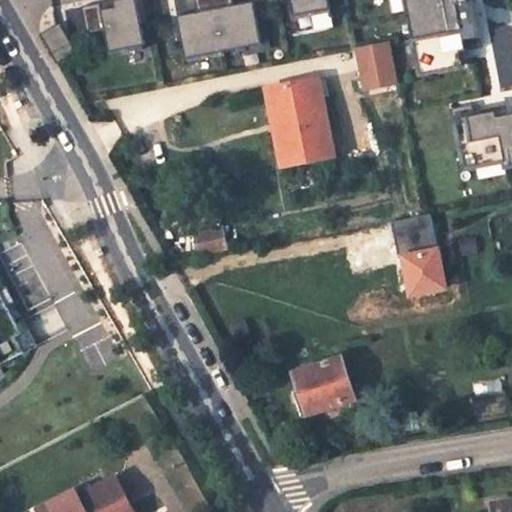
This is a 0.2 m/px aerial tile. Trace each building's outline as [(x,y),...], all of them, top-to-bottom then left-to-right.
[(144,47),(134,0),(121,0),(112,2),(113,9),(100,11),(99,5),(80,9),(85,36),(103,33),(108,54),(139,48),(144,47)] [(176,18),(184,60),(187,60),(219,53),(222,53),(211,0),(192,0),(195,14),(176,18)] [(211,0),(222,53),(243,49),(261,45),(252,2),(232,6),(230,0),(211,0)] [(289,0),(292,16),(295,16),(329,10),(327,0),(289,0)] [(404,0),(419,74),(461,66),(458,52),(481,47),(475,18),(459,21),(456,4),(472,1),(474,1),(474,0),(404,0)] [(257,1),(252,2),(261,45),(243,49),(244,54),(267,49),(257,1)] [(459,21),(475,18),(472,1),(456,4),(459,21)] [(112,2),(99,5),(100,11),(113,9),(112,2)] [(329,10),(295,16),(296,19),(329,13),(329,10)] [(57,28),(40,38),(55,63),(72,53),(57,28)] [(393,84),(385,45),(356,52),(363,90),(393,84)] [(140,51),(139,48),(108,54),(108,58),(140,51)] [(220,57),(219,53),(187,60),(188,64),(220,57)] [(335,158),(320,82),(276,91),(284,132),(274,133),(281,169),(335,158)] [(266,93),(274,133),(284,132),(276,91),(266,93)] [(503,160),(505,166),(511,164),(511,97),(508,98),(511,118),(511,120),(499,123),(497,111),(473,115),(471,104),(448,109),(451,121),(454,120),(463,168),(503,160)] [(0,364),(30,349),(17,323),(0,289),(0,364)] [(24,319),(17,323),(30,349),(37,345),(31,333),(24,319)] [(341,356),(293,372),(309,415),(356,399),(341,356)] [(133,511),(115,476),(80,494),(77,488),(38,509),(39,511),(133,511)] [(511,511),(511,498),(492,502),(493,511),(511,511)]
